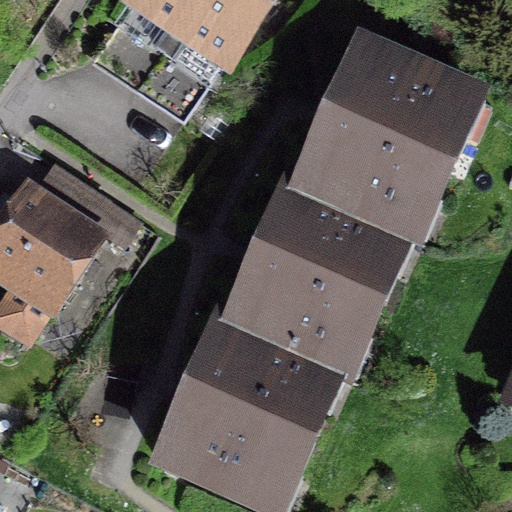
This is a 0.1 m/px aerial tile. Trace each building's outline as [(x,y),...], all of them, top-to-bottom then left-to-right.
[(129,0),(100,44),(151,78),(202,0),(129,0)] [(272,0),(202,0),(151,78),(200,110),(272,0)] [(366,52),(306,196),(406,238),(417,243),(477,99),(366,52)] [(347,380),(406,238),(306,196),(291,190),(232,332),(335,375),(347,380)] [(95,245),(22,196),(0,228),(0,280),(49,313),(95,245)] [(256,511),(277,511),(335,375),(232,332),(220,327),(159,472),(256,511)]
